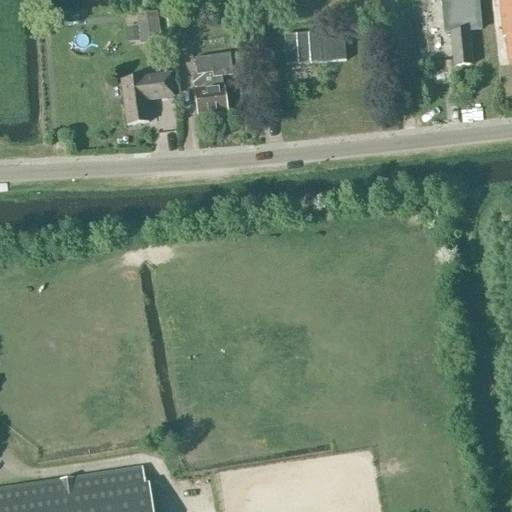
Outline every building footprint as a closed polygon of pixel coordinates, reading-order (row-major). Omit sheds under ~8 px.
[(445,35),(450,34),(453,67),(472,66),(469,32),(481,31),(477,0),(470,0),(442,3),(445,35)] [(511,0),(499,0),(503,39),(506,39),(509,62),(511,61),(511,0)] [(161,43),(157,12),(135,15),(139,46),(161,43)] [(344,56),(341,27),(282,33),(285,62),(344,56)] [(233,76),(229,55),(194,60),(197,76),(192,77),(194,90),(193,90),(197,119),(228,114),(224,86),(223,86),(222,78),(233,76)] [(146,102),(174,98),(170,73),(121,80),(128,127),(149,123),(146,102)] [(153,511),(149,484),(145,485),(143,468),(0,489),(0,511),(153,511)]
